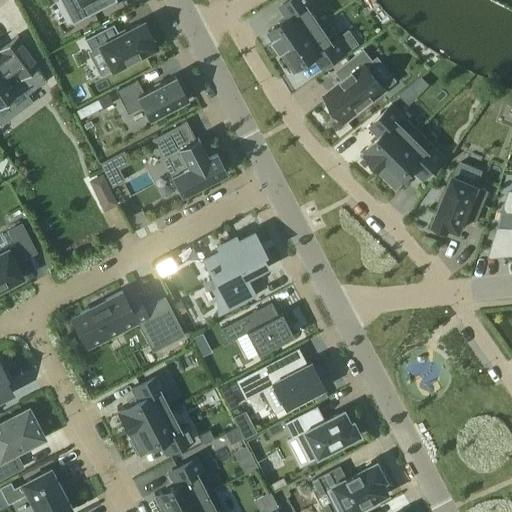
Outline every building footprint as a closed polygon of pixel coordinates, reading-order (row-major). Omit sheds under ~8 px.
[(60,0),(72,23),(115,0),(114,0),(60,0)] [(290,15),(268,30),(273,37),(272,38),(274,41),(275,40),(280,48),(279,48),(281,50),(326,19),(326,18),(320,22),(308,5),(313,1),(312,0),(287,0),(282,4),(290,15)] [(326,19),(281,50),(281,51),(282,51),(295,70),(314,57),(321,68),(357,43),(349,31),(339,37),(326,19)] [(113,24),(84,39),(90,50),(99,45),(112,70),(153,49),(147,39),(151,37),(143,22),(118,35),(113,24)] [(0,124),(16,113),(7,101),(7,100),(12,96),(14,98),(23,91),(26,95),(46,80),(37,67),(39,65),(38,64),(17,36),(18,36),(17,35),(0,47),(0,124)] [(372,61),(363,49),(341,66),(347,75),(341,80),(342,81),(324,95),(326,98),(323,100),(332,111),(334,109),(344,121),(384,88),(366,65),(372,61)] [(148,120),(187,100),(175,75),(143,92),(136,79),(115,91),(127,114),(141,106),(148,120)] [(97,100),(76,111),(80,119),(101,107),(97,100)] [(381,133),(361,153),(372,165),(374,164),(379,169),(418,130),(391,103),(372,123),(381,133)] [(180,124),(152,139),(154,143),(153,143),(156,148),(162,158),(178,149),(187,167),(171,176),(177,186),(176,187),(178,192),(179,191),(181,196),(213,180),(214,180),(227,173),(226,172),(225,172),(218,157),(207,157),(200,143),(197,138),(196,138),(197,139),(194,140),(186,123),(185,121),(180,124)] [(418,130),(379,169),(384,174),(383,175),(394,187),(415,167),(425,176),(444,157),(418,130)] [(440,207),(433,224),(447,229),(448,226),(458,230),(468,207),(479,212),(488,191),(453,176),(446,192),(443,190),(437,206),(440,207)] [(489,255),(489,257),(511,254),(511,190),(509,191),(503,209),(511,209),(511,227),(497,228),(489,255)] [(7,249),(6,249),(0,252),(0,288),(21,277),(13,261),(22,257),(23,259),(35,252),(20,224),(8,230),(15,245),(7,249)] [(266,267),(260,255),(263,253),(259,245),(252,232),(236,241),(234,237),(230,239),(220,243),(221,244),(216,246),(219,250),(202,258),(228,308),(216,314),(217,316),(256,295),(255,294),(253,295),(245,278),(266,267)] [(184,334),(164,295),(142,306),(135,292),(125,297),(121,290),(70,317),(86,348),(146,317),(161,346),(184,334)] [(270,302),(220,328),(227,342),(246,332),(257,354),(292,335),(281,312),(277,314),(270,302)] [(202,333),(192,338),(196,345),(205,341),(202,333)] [(281,357),(236,381),(245,398),(261,389),(273,411),(273,413),(284,407),(311,393),(318,390),(322,388),(323,387),(310,362),(290,373),(281,357)] [(0,365),(0,395),(10,390),(4,378),(6,376),(0,365)] [(170,408),(159,389),(165,386),(158,373),(135,386),(141,397),(116,410),(127,431),(170,408)] [(226,383),(218,387),(229,409),(237,404),(226,383)] [(318,390),(311,393),(314,400),(325,394),(322,388),(318,390)] [(0,479),(24,467),(16,453),(46,438),(29,405),(0,419),(0,479)] [(169,410),(127,431),(130,438),(128,439),(136,454),(162,440),(168,452),(193,440),(186,426),(179,429),(169,410)] [(285,422),(284,423),(292,438),(295,437),(307,461),(318,455),(319,458),(331,452),(330,449),(358,435),(351,422),(348,424),(342,411),(316,424),(309,410),(285,422)] [(236,427),(224,433),(230,444),(241,438),(236,427)] [(209,430),(197,436),(201,444),(213,438),(209,430)] [(177,481),(153,494),(162,511),(169,511),(212,490),(195,457),(171,469),(177,481)] [(356,472),(344,478),(338,466),(311,480),(318,494),(325,490),(336,511),(347,511),(384,493),(378,482),(382,480),(374,464),(356,473),(356,472)] [(10,482),(0,486),(0,490),(7,504),(26,494),(35,511),(67,511),(71,510),(49,468),(20,483),(21,484),(13,488),(10,482)] [(223,511),(212,490),(169,511),(223,511)]
